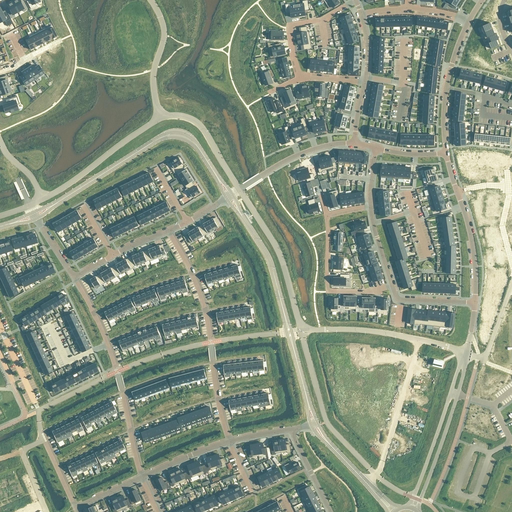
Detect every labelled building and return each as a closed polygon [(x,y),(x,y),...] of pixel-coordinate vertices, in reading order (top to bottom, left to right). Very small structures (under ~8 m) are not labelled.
[(12,0),(13,1),(12,1),(18,12),(22,10),(23,12),(28,9),(24,3),(21,4),(18,0),(12,0)] [(29,0),(26,1),(31,9),(36,7),(34,4),(40,2),(38,0),(29,0)] [(303,4),(296,5),(298,17),(305,15),(304,10),(309,10),(307,0),(302,1),(303,4)] [(323,0),(326,4),(329,3),(333,8),(340,3),(337,0),(323,0)] [(8,4),(6,5),(10,10),(7,12),(8,15),(10,19),(15,16),(14,14),(18,12),(12,1),(11,2),(11,1),(7,3),(8,4)] [(289,4),(285,5),(287,13),(290,13),(291,16),(291,18),(298,17),(296,5),(290,6),(289,4)] [(0,8),(0,22),(5,20),(8,26),(13,23),(10,19),(8,15),(5,16),(0,8)] [(350,15),(341,18),(343,24),(352,21),(350,15)] [(443,21),(442,29),(450,31),(452,23),(448,23),(448,22),(443,21)] [(486,25),(480,27),(483,33),(492,29),(492,28),(491,26),(490,23),(486,25)] [(52,25),(46,28),(52,39),(57,36),(52,25)] [(344,29),(343,29),(344,34),(355,31),(353,26),(344,29)] [(300,33),(296,34),(297,40),(310,38),(309,32),(308,32),(307,30),(307,27),(300,28),(301,33),(300,33)] [(46,28),(42,30),(47,41),(52,39),(46,28)] [(492,29),(483,33),(485,39),(487,38),(495,34),(494,31),(493,29),(492,29)] [(42,30),(38,32),(43,43),(47,41),(42,30)] [(271,30),(271,41),(278,41),(278,39),(283,39),(283,33),(283,32),(278,32),(278,30),(271,30)] [(344,34),(343,34),(345,39),(356,36),(355,31),(344,34)] [(38,32),(33,35),(39,45),(43,43),(38,32)] [(495,34),(487,38),(489,43),(499,39),(497,36),(496,33),(495,34)] [(33,35),(29,37),(35,47),(39,45),(33,35)] [(356,36),(345,39),(347,45),(358,41),(356,36)] [(29,38),(25,40),(30,50),(35,47),(29,37),(29,38)] [(310,38),(297,40),(298,45),(303,45),(304,50),(312,49),(310,38)] [(499,39),(489,43),(491,49),(501,45),(501,44),(500,42),(499,39)] [(277,45),(271,46),(273,55),(277,54),(278,56),(283,55),(283,53),(285,53),(284,48),(284,46),(281,47),(278,47),(277,45)] [(41,64),(40,64),(46,73),(51,69),(49,66),(58,60),(54,54),(50,56),(50,55),(44,59),(45,61),(41,64)] [(328,61),(327,71),(333,72),(334,66),(337,66),(337,63),(337,60),(334,59),(334,60),(328,59),(328,61)] [(287,61),(279,63),(283,78),(287,77),(287,76),(291,75),(290,72),(289,69),(290,69),(289,66),(288,67),(287,61)] [(33,65),(27,68),(35,80),(44,74),(38,65),(35,68),(33,65)] [(24,75),(20,77),(25,86),(35,80),(27,68),(22,72),(24,75)] [(263,74),(261,75),(262,77),(263,76),(266,85),(273,83),(270,77),(273,76),(274,76),(271,70),(268,71),(268,72),(263,74)] [(0,88),(9,86),(6,76),(0,77),(0,88)] [(486,76),(483,85),(488,87),(491,78),(486,76)] [(501,81),(499,90),(504,92),(507,82),(501,81)] [(315,88),(315,92),(316,92),(316,96),(324,97),(324,98),(328,98),(328,90),(324,90),(325,88),(325,85),(316,84),(316,88),(315,88)] [(301,90),(296,91),(297,99),(310,97),(309,91),(308,85),(301,86),(301,90)] [(343,85),(342,91),(343,91),(353,94),(355,88),(343,85)] [(0,95),(5,94),(6,96),(13,94),(12,91),(11,91),(9,86),(0,88),(0,95)] [(286,98),(282,100),(285,108),(292,105),(290,102),(294,101),(293,98),(290,90),(284,93),(285,97),(286,98)] [(342,96),(342,97),(352,99),(353,94),(343,91),(342,96)] [(7,103),(2,105),(5,113),(10,111),(11,113),(14,112),(18,110),(17,105),(19,104),(17,96),(9,99),(9,101),(7,102),(7,103)] [(340,96),(339,102),(351,105),(352,99),(342,97),(342,96),(340,96)] [(274,98),(266,101),(271,112),(276,111),(277,113),(283,111),(279,102),(279,101),(279,102),(277,103),(276,102),(274,98)] [(339,102),(338,108),(349,111),(351,105),(339,102)] [(335,114),(334,120),(335,120),(346,122),(348,117),(340,115),(341,112),(335,110),(334,114),(335,114)] [(318,122),(320,132),(326,131),(324,123),(327,123),(326,116),(322,117),(323,121),(318,122)] [(301,122),(296,124),(297,127),(301,136),(306,134),(305,132),(304,127),(307,126),(306,124),(304,118),(300,119),(301,122)] [(311,120),(308,120),(309,126),(309,127),(312,126),(314,133),(320,132),(318,122),(317,119),(312,121),(311,120)] [(335,120),(334,125),(334,126),(335,126),(334,128),(337,129),(338,126),(345,128),(346,122),(335,120)] [(290,123),(287,124),(287,126),(290,132),(292,131),(295,138),(301,136),(297,127),(296,124),(291,126),(290,123)] [(280,134),(278,135),(280,139),(282,139),(284,144),(290,142),(287,133),(290,132),(287,126),(284,128),(285,131),(280,133),(280,134)] [(330,156),(324,157),(327,170),(333,168),(333,169),(336,168),(335,162),(332,163),(330,158),(330,156)] [(320,166),(317,167),(319,173),(322,172),(322,171),(327,170),(324,157),(318,159),(320,166)] [(174,161),(169,164),(172,169),(174,173),(176,172),(182,168),(182,167),(181,165),(183,164),(179,158),(174,161)] [(182,168),(176,172),(178,174),(182,180),(190,175),(186,169),(184,170),(182,168)] [(304,171),(297,173),(299,181),(306,179),(307,182),(310,181),(314,179),(313,174),(309,175),(307,168),(303,169),(304,171)] [(434,168),(423,171),(425,177),(435,174),(434,168)] [(149,173),(144,175),(148,184),(150,183),(154,181),(149,173)] [(435,174),(425,177),(427,183),(425,183),(426,187),(432,185),(431,182),(437,180),(435,174)] [(144,175),(139,178),(144,186),(148,184),(144,175)] [(190,175),(182,180),(185,186),(187,189),(193,185),(191,182),(193,181),(190,175)] [(139,178),(135,180),(139,189),(144,186),(139,178)] [(310,183),(302,185),(306,197),(314,194),(313,190),(312,187),(320,184),(318,178),(314,179),(310,181),(310,183)] [(135,180),(130,182),(134,191),(139,189),(135,180)] [(130,182),(125,185),(129,193),(134,191),(130,182)] [(125,185),(120,187),(124,196),(129,193),(125,185)] [(187,189),(185,190),(191,199),(201,192),(197,186),(195,188),(193,185),(187,189)] [(439,186),(428,190),(430,195),(441,192),(439,186)] [(117,189),(112,191),(117,200),(122,197),(117,189)] [(112,191),(108,194),(112,202),(117,200),(112,191)] [(328,196),(327,197),(328,201),(329,203),(330,208),(337,206),(337,205),(338,205),(337,202),(336,202),(335,199),(338,198),(337,194),(332,195),(331,192),(327,193),(328,196)] [(441,192),(430,195),(431,201),(443,197),(441,192)] [(108,194),(103,196),(107,204),(112,202),(108,194)] [(103,196),(98,198),(102,207),(107,204),(103,196)] [(443,197),(431,201),(433,206),(444,203),(443,197)] [(98,198),(93,201),(97,209),(102,207),(98,198)] [(307,207),(305,208),(307,214),(309,213),(310,214),(320,211),(317,203),(315,204),(314,199),(308,201),(309,205),(307,206),(307,207)] [(166,202),(161,204),(165,213),(170,211),(166,202)] [(444,203),(433,206),(434,212),(446,209),(444,203)] [(161,204),(156,207),(161,215),(165,213),(161,204)] [(156,207),(151,209),(156,218),(161,215),(156,207)] [(151,209),(147,212),(151,220),(156,218),(151,209)] [(77,210),(72,213),(77,221),(82,219),(77,210)] [(147,212),(142,214),(146,223),(151,220),(147,212)] [(72,213),(67,216),(72,224),(77,221),(72,213)] [(142,214),(137,217),(141,225),(146,223),(142,214)] [(67,216),(63,219),(67,227),(72,224),(67,216)] [(134,217),(129,220),(133,228),(139,226),(134,217)] [(213,218),(208,221),(214,232),(214,233),(215,232),(214,232),(213,230),(214,230),(214,231),(216,229),(221,226),(218,222),(216,217),(213,219),(213,218)] [(63,219),(58,221),(63,230),(67,227),(63,219)] [(129,220),(124,222),(129,231),(133,228),(129,220)] [(58,221),(53,224),(58,232),(63,230),(58,221)] [(203,225),(200,226),(206,236),(214,232),(208,221),(203,224),(203,225)] [(124,222),(120,224),(124,233),(129,231),(124,222)] [(355,231),(351,232),(352,236),(354,235),(360,233),(359,230),(364,229),(366,228),(365,222),(359,223),(359,222),(354,223),(355,225),(353,225),(355,231)] [(396,222),(387,225),(389,230),(398,227),(396,222)] [(120,224),(115,227),(119,235),(124,233),(120,224)] [(496,225),(486,228),(488,233),(488,234),(496,231),(496,232),(498,231),(496,225)] [(198,227),(193,230),(198,239),(199,239),(201,238),(205,235),(206,237),(207,237),(206,236),(200,226),(198,227)] [(115,227),(110,229),(114,238),(119,235),(115,227)] [(188,233),(185,235),(188,240),(190,244),(195,241),(198,240),(198,239),(199,241),(199,242),(199,241),(198,239),(193,230),(188,233)] [(488,233),(486,234),(487,240),(498,237),(496,232),(496,231),(488,234),(488,233)] [(334,239),(334,245),(336,245),(335,251),(340,251),(340,245),(342,246),(342,233),(335,233),(334,236),(334,239)] [(360,233),(354,235),(355,238),(356,238),(358,243),(370,239),(368,234),(361,236),(360,233)] [(34,234),(29,235),(31,244),(37,243),(34,234)] [(29,235),(23,237),(26,246),(31,244),(29,235)] [(23,237),(18,238),(20,248),(26,246),(23,237)] [(498,237),(487,240),(489,246),(499,243),(498,237)] [(18,238),(12,240),(15,249),(20,248),(18,238)] [(93,239),(88,241),(93,250),(98,247),(93,239)] [(370,239),(358,243),(359,246),(360,249),(359,249),(360,252),(366,250),(365,247),(372,245),(370,239)] [(9,241),(3,243),(6,252),(12,250),(9,241)] [(88,241),(84,244),(89,252),(93,250),(88,241)] [(84,244),(79,247),(84,255),(89,252),(84,244)] [(159,245),(154,247),(158,258),(158,260),(159,259),(158,259),(158,258),(160,258),(166,255),(164,250),(162,244),(159,246),(159,245)] [(79,247),(74,250),(79,258),(84,255),(79,247)] [(148,250),(146,251),(149,261),(150,263),(151,263),(151,262),(150,263),(150,262),(153,260),(158,258),(154,247),(148,250)] [(74,250),(70,253),(74,261),(79,258),(74,250)] [(143,252),(138,254),(141,264),(142,266),(143,266),(142,266),(142,264),(144,263),(147,262),(149,261),(146,251),(143,252)] [(373,251),(361,255),(363,261),(374,257),(373,251)] [(132,257),(129,258),(134,268),(134,269),(135,269),(134,269),(134,268),(134,267),(136,266),(138,265),(139,265),(141,264),(138,254),(132,256),(132,257)] [(335,257),(334,269),(342,270),(343,258),(344,258),(344,255),(338,255),(338,258),(335,257)] [(374,257),(363,261),(365,266),(368,265),(376,263),(376,262),(374,257)] [(126,259),(121,262),(126,272),(134,268),(129,258),(126,259)] [(116,265),(113,267),(118,276),(121,274),(123,273),(126,272),(125,272),(126,271),(126,272),(127,273),(126,274),(127,273),(126,272),(121,262),(115,265),(116,265)] [(376,263),(368,265),(370,271),(379,268),(377,262),(376,262),(376,263)] [(51,263),(45,266),(49,274),(55,272),(51,263)] [(227,268),(226,268),(229,278),(230,280),(229,278),(234,276),(232,267),(233,266),(232,264),(230,264),(231,267),(227,268)] [(222,270),(221,270),(224,279),(224,282),(225,282),(225,281),(224,282),(224,279),(229,278),(226,268),(227,268),(226,265),(224,266),(225,269),(222,270)] [(233,266),(232,267),(234,276),(235,279),(241,277),(239,271),(242,271),(240,266),(238,266),(238,265),(233,266)] [(45,266),(40,268),(44,277),(49,274),(45,266)] [(111,268),(106,271),(111,280),(114,279),(114,278),(118,276),(119,278),(120,278),(118,276),(113,267),(111,268)] [(216,271),(215,272),(218,281),(219,283),(218,281),(224,279),(221,270),(222,270),(221,267),(219,267),(220,270),(216,271)] [(6,268),(0,270),(0,276),(8,273),(6,268)] [(40,268),(35,271),(39,279),(44,277),(40,268)] [(211,273),(210,273),(213,283),(213,285),(214,285),(213,283),(218,281),(215,272),(216,271),(215,268),(213,269),(214,272),(211,273)] [(379,268),(370,271),(372,276),(381,273),(379,268)] [(209,274),(204,275),(207,284),(208,287),(208,286),(207,284),(213,283),(210,273),(211,273),(210,270),(208,271),(209,274)] [(35,271),(30,273),(34,282),(39,279),(35,271)] [(100,274),(98,275),(103,284),(108,282),(110,281),(110,280),(111,280),(112,282),(111,282),(112,282),(111,280),(106,271),(100,274)] [(8,273),(0,276),(0,277),(2,282),(11,278),(8,273)] [(30,273),(25,276),(29,284),(34,282),(30,273)] [(372,276),(369,276),(371,282),(372,282),(383,279),(381,273),(372,276)] [(96,277),(90,280),(95,289),(96,288),(96,289),(99,287),(98,287),(103,284),(104,286),(104,287),(105,286),(103,284),(98,275),(96,277)] [(334,278),(334,285),(346,286),(346,278),(349,279),(349,275),(341,275),(341,277),(340,278),(334,278)] [(25,276),(19,278),(24,287),(29,284),(25,276)] [(180,281),(179,282),(182,291),(181,291),(182,294),(188,292),(184,280),(185,280),(184,277),(182,278),(183,280),(180,281)] [(11,278),(2,282),(4,287),(13,283),(11,278)] [(174,283),(173,283),(176,293),(177,295),(176,295),(177,295),(176,293),(181,291),(182,291),(179,282),(180,281),(179,279),(177,279),(177,282),(174,283)] [(169,285),(168,285),(171,294),(171,297),(172,297),(171,294),(176,293),(173,283),(174,283),(173,280),(171,281),(172,284),(169,285)] [(411,281),(402,283),(404,289),(411,287),(412,291),(417,289),(413,280),(411,280),(411,281)] [(163,286),(162,287),(165,296),(171,294),(168,285),(169,285),(168,282),(166,283),(167,285),(163,286)] [(13,283),(4,287),(7,292),(15,288),(13,283)] [(161,287),(157,288),(160,300),(166,298),(165,296),(162,287),(163,286),(162,284),(160,284),(161,287)] [(150,291),(149,292),(152,301),(153,303),(158,301),(159,301),(154,290),(155,289),(154,286),(152,287),(153,290),(150,291)] [(15,288),(7,292),(9,298),(18,294),(15,288)] [(144,293),(143,294),(147,303),(148,305),(149,305),(148,305),(147,303),(149,302),(152,301),(149,292),(150,291),(149,289),(146,289),(148,292),(144,293)] [(139,295),(138,296),(142,305),(143,307),(142,307),(143,307),(142,305),(147,303),(143,294),(144,293),(143,291),(141,291),(142,294),(139,295)] [(137,296),(133,298),(136,307),(142,305),(138,296),(139,295),(138,293),(136,294),(137,296)] [(62,294),(57,296),(61,303),(66,301),(62,294)] [(57,296),(53,299),(57,306),(61,303),(57,296)] [(126,302),(125,302),(130,311),(129,311),(130,313),(131,313),(136,310),(130,299),(131,299),(130,296),(128,297),(129,300),(126,302)] [(341,305),(340,312),(344,312),(344,310),(350,310),(350,309),(350,296),(344,296),(344,305),(341,305)] [(350,296),(350,309),(356,309),(356,312),(359,312),(359,306),(356,306),(356,296),(350,296)] [(329,299),(329,305),(331,305),(331,311),(337,311),(337,312),(340,312),(341,305),(338,305),(338,299),(331,298),(331,299),(329,299)] [(359,306),(359,312),(362,312),(362,313),(368,313),(368,312),(368,310),(369,298),(362,298),(362,306),(359,306)] [(368,310),(368,312),(374,312),(378,312),(378,306),(375,306),(375,298),(369,298),(368,310)] [(53,299),(49,301),(53,308),(57,306),(53,299)] [(121,304),(120,304),(124,313),(126,315),(125,315),(126,315),(125,313),(126,312),(129,311),(130,311),(125,302),(126,302),(124,299),(122,300),(124,303),(121,304)] [(378,306),(378,312),(381,312),(387,312),(387,306),(389,306),(389,300),(387,300),(387,299),(381,299),(381,306),(378,306)] [(49,301),(45,304),(49,311),(53,308),(49,301)] [(116,307),(115,307),(119,316),(120,318),(121,318),(120,316),(124,313),(120,304),(121,304),(119,301),(117,302),(119,305),(116,307)] [(45,304),(41,306),(41,307),(45,313),(49,311),(45,304)] [(110,309),(110,310),(114,318),(115,320),(115,321),(116,320),(115,320),(114,318),(119,316),(115,307),(116,307),(114,304),(112,305),(114,308),(110,309)] [(41,307),(37,309),(41,316),(46,314),(45,313),(41,307)] [(109,310),(104,312),(109,321),(114,318),(110,310),(110,309),(109,307),(107,308),(109,310)] [(245,308),(244,308),(246,318),(246,320),(252,319),(251,314),(254,313),(253,308),(250,308),(250,307),(245,308)] [(37,309),(33,312),(37,319),(41,316),(37,309)] [(408,309),(407,323),(413,324),(415,310),(408,309)] [(413,324),(413,325),(420,326),(420,325),(422,311),(415,310),(413,324)] [(428,312),(426,325),(433,326),(435,311),(428,310),(428,312)] [(422,311),(420,325),(426,325),(428,312),(422,311)] [(435,311),(433,326),(440,327),(441,312),(435,311)] [(33,312),(29,314),(33,321),(37,319),(33,312)] [(441,312),(440,327),(446,328),(446,327),(448,313),(441,312)] [(73,313),(65,316),(67,321),(75,318),(73,313)] [(448,313),(446,327),(453,328),(455,314),(448,313)] [(29,314),(25,317),(29,324),(33,321),(29,314)] [(191,318),(190,318),(192,328),(198,327),(198,329),(199,329),(196,317),(197,317),(196,314),(194,314),(194,317),(191,318)] [(185,319),(185,320),(187,329),(192,328),(193,330),(192,330),(193,330),(192,328),(190,318),(191,318),(190,315),(188,316),(189,319),(185,319)] [(180,321),(179,321),(181,330),(187,329),(187,331),(187,332),(187,329),(185,320),(185,319),(185,316),(183,317),(183,320),(180,321)] [(25,317),(20,319),(24,326),(29,324),(25,317)] [(174,322),(176,332),(176,334),(182,333),(181,330),(179,321),(180,321),(179,318),(177,318),(178,321),(174,322)] [(167,324),(162,325),(165,337),(171,335),(170,333),(168,323),(169,323),(168,320),(166,321),(167,324)] [(152,329),(151,329),(155,338),(154,338),(155,340),(161,338),(157,327),(156,324),(154,325),(155,327),(152,329)] [(147,331),(146,331),(149,340),(150,342),(151,342),(150,342),(149,340),(154,338),(155,338),(151,329),(152,329),(151,326),(149,327),(150,329),(147,331)] [(141,333),(140,333),(144,342),(149,340),(146,331),(147,331),(145,328),(143,328),(145,331),(141,333)] [(136,334),(135,335),(139,344),(138,344),(139,346),(145,344),(144,342),(140,333),(141,333),(140,330),(138,331),(139,333),(136,334)] [(34,331),(26,335),(28,339),(36,336),(34,331)] [(131,337),(130,337),(133,346),(134,348),(135,348),(134,348),(133,346),(138,344),(139,344),(135,335),(136,334),(135,332),(133,332),(134,335),(131,337)] [(125,339),(124,339),(128,348),(129,350),(128,348),(133,346),(130,337),(131,337),(129,334),(127,334),(129,337),(125,339)] [(123,339),(119,341),(122,350),(123,352),(124,352),(123,352),(123,350),(128,348),(124,339),(125,339),(124,336),(122,336),(123,339)] [(87,344),(80,347),(82,352),(89,348),(87,344)] [(258,361),(257,361),(258,371),(258,374),(259,374),(259,373),(258,371),(264,370),(264,367),(267,367),(266,362),(263,362),(263,361),(258,361)] [(94,363),(89,366),(93,373),(98,371),(94,363)] [(50,366),(43,370),(45,374),(52,371),(50,366)] [(89,366),(85,368),(89,375),(93,373),(89,366)] [(72,374),(68,377),(72,384),(76,382),(72,374)] [(173,377),(169,378),(171,387),(175,385),(176,387),(177,387),(176,385),(174,377),(175,377),(174,375),(172,375),(173,377)] [(59,381),(55,383),(59,391),(63,388),(59,381)] [(55,383),(51,386),(54,393),(59,391),(55,383)] [(263,394),(262,394),(265,406),(270,405),(269,400),(272,399),(271,394),(268,395),(268,393),(263,394)] [(235,400),(234,400),(236,409),(236,412),(242,411),(242,408),(240,399),(241,398),(240,396),(238,396),(239,399),(235,400)] [(107,404),(106,405),(112,415),(117,413),(111,402),(112,402),(111,399),(109,400),(110,402),(107,404)] [(102,407),(101,407),(105,416),(106,418),(112,415),(106,405),(107,404),(105,401),(104,402),(105,405),(102,407)] [(97,409),(96,410),(100,418),(105,416),(101,407),(102,407),(100,404),(98,405),(100,408),(97,409)] [(205,405),(203,406),(207,418),(207,419),(208,418),(208,417),(212,416),(209,407),(206,408),(205,405)] [(202,410),(199,411),(202,419),(207,418),(203,406),(201,407),(201,406),(202,410)] [(92,412),(91,412),(95,421),(96,423),(101,421),(100,419),(100,418),(96,410),(97,409),(95,407),(93,408),(95,410),(92,412)] [(194,409),(193,410),(197,421),(202,419),(199,411),(195,412),(194,408),(194,409)] [(87,415),(86,415),(90,424),(90,423),(95,421),(91,412),(92,412),(90,409),(88,410),(90,413),(87,415)] [(191,413),(188,414),(191,423),(195,422),(196,423),(197,422),(197,421),(193,410),(190,411),(190,410),(191,413)] [(85,416),(81,418),(86,428),(92,426),(90,423),(90,424),(86,415),(87,415),(85,412),(83,413),(85,416)] [(184,413),(182,414),(186,425),(186,426),(187,426),(187,425),(191,423),(188,414),(185,415),(184,412),(184,413)] [(181,417),(178,418),(181,427),(186,425),(182,414),(180,414),(181,417)] [(73,421),(72,422),(77,430),(76,430),(78,433),(83,430),(78,419),(77,416),(75,417),(76,420),(73,421)] [(176,420),(173,421),(176,430),(180,429),(181,430),(182,430),(181,428),(181,427),(178,418),(177,416),(177,417),(175,417),(176,420)] [(68,424),(67,424),(72,433),(76,430),(77,430),(72,422),(73,421),(72,419),(70,420),(71,422),(68,424)] [(169,420),(167,421),(171,432),(171,433),(172,433),(172,432),(176,430),(173,421),(170,423),(168,419),(169,420)] [(63,426),(62,427),(67,438),(73,435),(72,433),(67,424),(68,424),(67,421),(65,422),(66,425),(63,426)] [(165,424),(162,425),(165,434),(171,432),(167,421),(165,421),(164,421),(165,424)] [(158,424),(156,424),(160,436),(165,434),(162,425),(159,426),(158,423),(158,424)] [(58,429),(57,429),(62,440),(63,440),(67,438),(62,427),(63,426),(62,424),(60,425),(61,427),(58,429)] [(155,428),(152,429),(155,438),(159,436),(160,437),(161,437),(160,436),(156,424),(154,425),(154,424),(154,425),(155,428)] [(56,430),(52,432),(57,443),(62,440),(57,429),(58,429),(56,426),(55,427),(56,430)] [(148,427),(146,428),(150,440),(150,441),(151,440),(151,439),(155,438),(152,429),(149,430),(148,427),(147,427),(148,427)] [(144,431),(141,433),(144,442),(150,440),(146,428),(144,429),(143,428),(144,431)] [(116,442),(115,443),(119,452),(120,453),(120,454),(121,454),(120,451),(125,449),(126,451),(125,451),(126,451),(120,440),(121,440),(120,437),(118,438),(119,441),(116,442)] [(111,445),(110,445),(114,454),(119,452),(115,443),(116,442),(115,439),(113,440),(114,443),(111,445)] [(285,439),(278,440),(279,440),(281,452),(281,453),(287,452),(287,453),(290,452),(289,444),(286,444),(285,439)] [(274,447),(271,447),(272,455),(275,455),(275,453),(281,452),(279,440),(273,441),(274,447)] [(106,447),(105,448),(110,459),(115,457),(114,454),(110,445),(111,445),(109,442),(107,443),(109,446),(106,447)] [(262,443),(256,444),(258,455),(264,454),(264,455),(268,455),(266,448),(263,448),(262,443)] [(251,451),(248,451),(249,458),(259,456),(258,455),(256,444),(250,445),(251,451)] [(101,450),(100,450),(105,461),(110,459),(105,448),(106,447),(104,445),(102,446),(104,448),(101,450)] [(99,451),(95,453),(100,464),(105,461),(100,450),(101,450),(99,447),(97,448),(99,451)] [(89,456),(88,456),(92,465),(93,467),(92,465),(97,463),(93,454),(94,454),(92,451),(91,452),(92,454),(89,456)] [(83,458),(83,459),(87,468),(87,467),(92,465),(88,456),(89,456),(87,453),(85,454),(87,457),(83,458)] [(218,454),(212,456),(216,467),(222,465),(222,466),(225,465),(223,458),(220,459),(218,454)] [(78,461),(77,461),(82,470),(81,470),(82,472),(88,470),(87,467),(87,468),(83,459),(83,458),(82,455),(80,456),(81,459),(78,461)] [(208,463),(205,465),(207,471),(211,470),(217,468),(216,467),(212,456),(207,458),(208,463)] [(73,463),(72,463),(76,472),(77,472),(81,470),(82,470),(77,461),(78,461),(77,458),(75,459),(76,461),(73,463)] [(71,464),(67,466),(72,477),(78,474),(77,472),(76,472),(72,463),(73,463),(72,460),(70,461),(71,464)] [(199,461),(193,464),(198,475),(198,476),(204,474),(208,472),(207,471),(205,465),(201,466),(199,461)] [(291,462),(284,465),(286,468),(288,474),(300,468),(298,462),(293,465),(291,462)] [(10,463),(2,465),(5,477),(14,475),(10,463)] [(190,471),(186,472),(189,479),(192,477),(198,475),(193,464),(187,466),(190,471)] [(277,466),(271,468),(273,471),(277,479),(282,477),(277,466)] [(181,469),(175,472),(180,483),(180,484),(186,481),(186,480),(189,479),(186,472),(183,474),(181,469)] [(267,471),(262,473),(267,484),(273,482),(272,481),(272,482),(268,473),(267,471)] [(268,473),(272,482),(272,481),(277,479),(273,471),(268,473)] [(172,479),(169,480),(171,487),(174,485),(180,483),(175,472),(169,474),(172,479)] [(262,473),(257,476),(258,478),(262,487),(267,485),(267,484),(262,473)] [(162,478),(156,480),(161,492),(167,489),(169,488),(167,481),(164,483),(162,478)] [(234,487),(238,497),(243,495),(239,485),(234,487)] [(233,486),(228,489),(228,490),(229,490),(233,500),(238,497),(234,487),(233,486)] [(310,487),(299,492),(301,497),(303,496),(312,492),(310,487)] [(132,497),(129,499),(132,505),(135,503),(141,501),(136,490),(130,492),(132,497)] [(224,492),(228,502),(233,500),(229,490),(228,490),(224,492)] [(223,491),(218,493),(223,504),(228,502),(224,492),(223,491)] [(312,492),(303,496),(306,501),(314,497),(312,492)] [(123,495),(117,498),(122,509),(128,507),(128,508),(131,506),(128,499),(125,500),(123,495)] [(210,498),(209,498),(213,507),(218,505),(215,496),(210,498)] [(209,497),(204,499),(208,509),(213,507),(209,498),(210,498),(209,497)] [(306,501),(303,502),(306,507),(317,501),(314,497),(306,501)] [(114,506),(111,507),(113,511),(116,511),(122,509),(117,498),(112,501),(114,506)] [(199,501),(203,511),(208,509),(204,499),(199,501)] [(199,500),(193,502),(197,511),(200,511),(203,511),(199,501),(199,500)] [(277,501),(272,504),(276,511),(281,509),(277,501)] [(317,501),(306,507),(308,511),(319,506),(317,501)]
